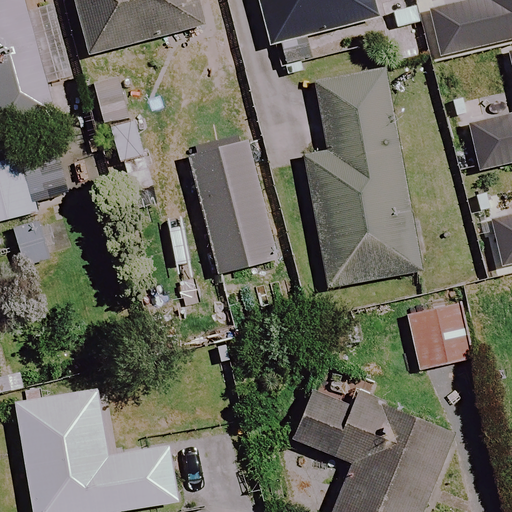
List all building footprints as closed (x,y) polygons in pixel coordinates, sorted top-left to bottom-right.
[(0,0),(0,134),(50,122),(19,0),(0,0)] [(193,0),(69,0),(84,59),(201,31),(193,0)] [(254,0),(258,12),(267,47),(375,18),(370,0),(254,0)] [(511,0),(442,0),(451,32),(511,15),(511,40),(484,48),(511,155),(511,0)] [(473,99),(460,43),(429,50),(442,106),(473,99)] [(399,159),(384,75),(314,88),(327,157),(302,162),(326,292),(415,275),(394,160),(399,159)] [(134,125),(109,131),(129,213),(154,207),(134,125)] [(247,149),(187,163),(214,278),(274,264),(247,149)] [(0,223),(31,217),(20,162),(0,165),(0,223)] [(58,221),(1,244),(15,279),(72,256),(58,221)] [(419,511),(450,434),(364,401),(371,384),(321,364),(314,381),(289,444),(348,467),(330,511),(419,511)] [(104,459),(95,392),(13,403),(27,511),(138,511),(171,508),(164,452),(104,459)]
